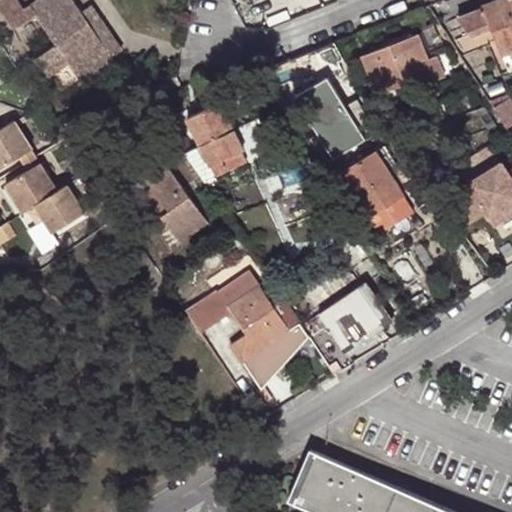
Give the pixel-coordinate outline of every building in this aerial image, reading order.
[(0,0),(0,7),(15,30),(32,18),(26,9),(19,0),(0,0)] [(81,77),(123,49),(92,4),(82,11),(74,0),(38,0),(31,5),(38,14),(57,43),(35,58),(40,66),(45,62),(52,72),(69,60),(81,77)] [(502,55),(511,51),(511,0),(493,0),(482,4),(483,7),(458,17),(471,36),(491,28),(502,55)] [(32,18),(38,14),(31,5),(26,9),(32,18)] [(435,27),(363,54),(379,95),(433,73),(436,81),(446,77),(439,57),(446,54),(435,27)] [(325,70),(317,47),(292,57),(300,80),(325,70)] [(509,72),(511,71),(511,51),(502,55),(509,72)] [(326,74),(290,88),(318,159),(354,145),(326,74)] [(252,76),(232,79),(233,91),(254,88),(252,76)] [(136,94),(101,112),(108,128),(143,110),(136,94)] [(469,94),(458,99),(461,108),(472,104),(469,94)] [(511,106),(505,95),(489,100),(507,128),(511,124),(511,106)] [(188,117),(201,144),(216,175),(247,162),(242,152),(244,151),(220,102),(188,117)] [(0,167),(33,148),(16,120),(0,130),(0,167)] [(201,144),(185,151),(207,184),(218,179),(216,175),(201,144)] [(377,150),(342,172),(369,216),(405,194),(377,150)] [(180,238),(210,219),(169,156),(146,170),(168,205),(161,209),(180,238)] [(35,203),(58,190),(41,162),(5,184),(22,211),(35,203)] [(472,190),(445,207),(462,229),(486,213),(494,227),(511,215),(511,169),(509,171),(503,162),(468,184),(472,190)] [(84,212),(68,184),(58,190),(35,203),(52,232),(84,212)] [(0,224),(0,243),(15,234),(7,220),(0,224)] [(374,224),(365,230),(370,238),(379,233),(374,224)] [(382,274),(369,252),(358,258),(372,280),(382,274)] [(290,330),(271,300),(252,271),(219,293),(231,310),(246,333),(231,344),(243,361),(244,361),(263,388),(310,336),(303,324),(301,322),(290,330)] [(336,373),(358,359),(354,353),(380,335),(378,331),(394,320),(367,281),(303,324),(310,336),(336,373)] [(216,288),(194,303),(209,325),(231,310),(219,293),(216,288)] [(301,322),(281,294),(271,300),(290,330),(301,322)] [(209,325),(194,303),(184,310),(185,312),(196,328),(199,332),(209,325)] [(460,511),(317,451),(295,501),(321,511),(460,511)]
